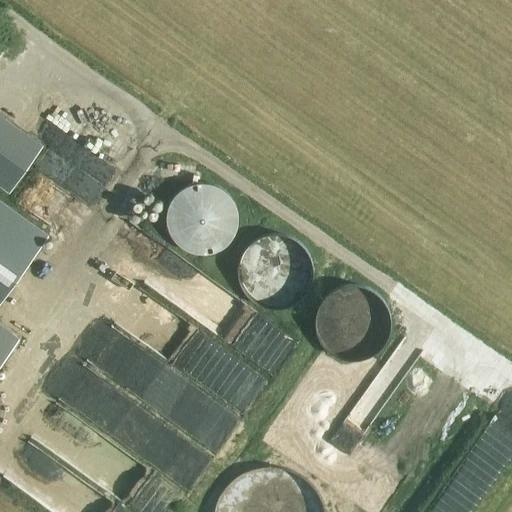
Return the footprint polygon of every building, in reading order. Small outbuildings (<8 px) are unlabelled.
[(23,45),(5,59),(13,70),(31,56),(23,45)] [(108,99),(93,112),(109,129),(123,116),(108,99)] [(0,182),(11,190),(45,143),(0,109),(0,182)] [(63,197),(104,191),(102,177),(97,147),(76,151),(74,141),(54,144),(63,197)] [(180,243),(196,251),(213,251),(228,242),(238,228),(239,211),(233,195),(220,183),(203,180),(186,184),(173,196),(168,212),(170,229),(180,243)] [(0,303),(48,237),(0,202),(0,303)] [(128,236),(123,245),(150,262),(156,252),(128,236)] [(326,352),(335,358),(344,360),(354,361),(364,359),(372,355),(380,349),(385,340),(389,332),(390,322),(388,312),(384,302),(378,295),(369,288),(359,285),(349,284),(339,286),(330,290),(322,297),(316,306),(313,315),(313,326),(315,335),(319,345),(326,352)]
